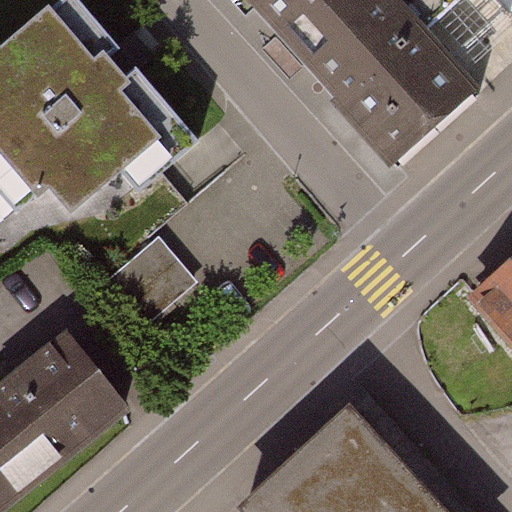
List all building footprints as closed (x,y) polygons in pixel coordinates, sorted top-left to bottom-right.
[(79,0),(62,0),(0,53),(0,162),(33,201),(51,185),(72,210),(120,170),(141,194),(201,142),(137,68),(130,74),(116,58),(123,51),(79,0)] [(511,0),(235,0),(385,173),(511,60),(511,0)] [(154,243),(106,284),(145,329),(192,288),(154,243)] [(511,267),(477,298),(511,336),(511,267)] [(68,338),(0,393),(0,509),(125,408),(68,338)] [(436,511),(349,416),(248,509),(250,511),(436,511)]
